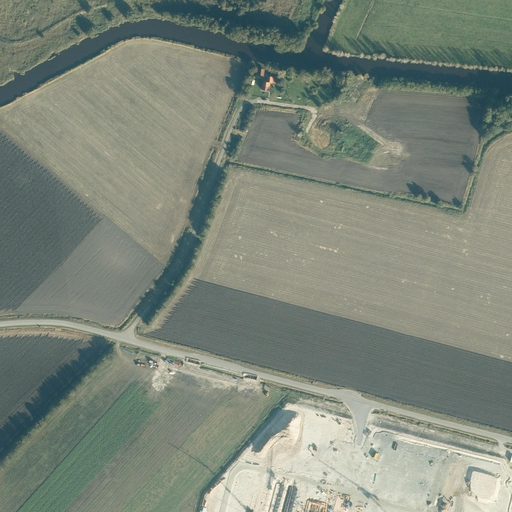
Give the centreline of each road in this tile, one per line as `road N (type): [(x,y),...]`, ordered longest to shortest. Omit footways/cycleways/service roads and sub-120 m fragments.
road 1 (unclassified): [(122,336),(511,440)]
road 2 (unclassified): [(122,336),(181,258),(244,105),(331,111)]
road 3 (unclassified): [(0,321),(69,321),(122,336)]
